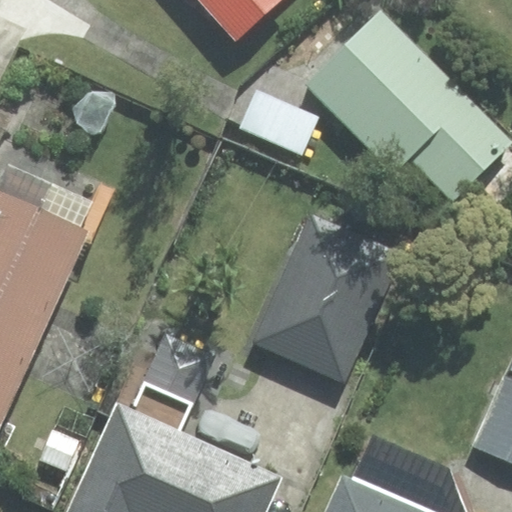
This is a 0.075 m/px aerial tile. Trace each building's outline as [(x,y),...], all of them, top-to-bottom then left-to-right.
[(200,0),(236,39),(280,0),(200,0)] [(452,199),(511,142),(381,10),(306,82),(397,175),(413,159),(452,199)] [(318,117),(256,90),(240,127),(302,154),(318,117)] [(0,179),(0,419),(87,232),(78,228),(90,203),(7,164),(0,179)] [(400,257),(312,218),(256,342),(344,381),(400,257)] [(511,379),(505,377),(474,447),(511,463),(511,379)] [(264,511),(280,478),(117,405),(68,511),(264,511)] [(420,511),(343,478),(327,511),(420,511)]
